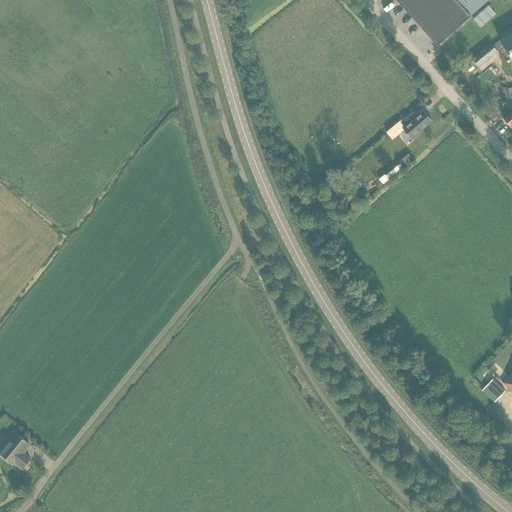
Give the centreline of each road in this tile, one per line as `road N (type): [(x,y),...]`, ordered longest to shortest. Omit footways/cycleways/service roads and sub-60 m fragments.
road 1 (secondary): [(507,511),(408,417),(327,309),(248,147),(206,0)]
road 2 (unclassified): [(241,243),(202,133),(169,0)]
road 3 (unclassified): [(511,161),(363,0)]
